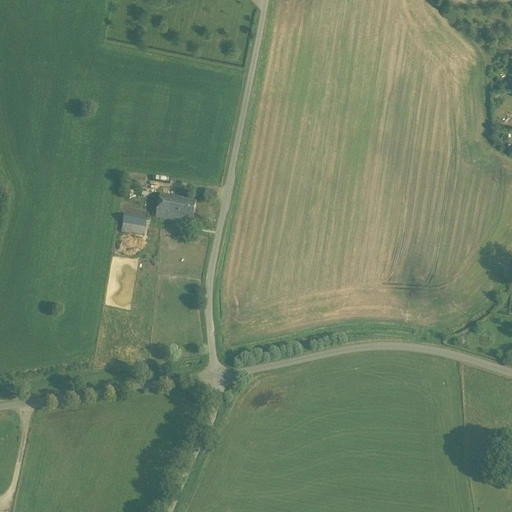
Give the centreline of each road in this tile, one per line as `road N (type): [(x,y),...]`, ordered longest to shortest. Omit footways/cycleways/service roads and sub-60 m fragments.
road 1 (unclassified): [(215,375),(209,290),(265,0)]
road 2 (unclassified): [(215,375),(349,346),(410,344),(511,370)]
road 3 (unclassified): [(0,404),(215,375)]
road 4 (unclassified): [(172,511),(213,416),(215,375)]
